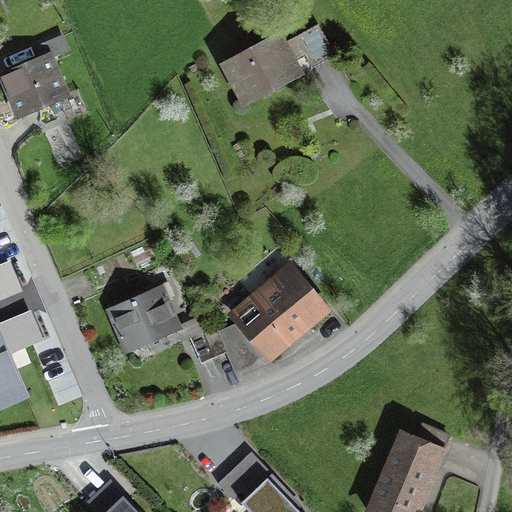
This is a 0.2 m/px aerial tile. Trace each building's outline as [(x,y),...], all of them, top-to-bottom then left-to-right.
[(286,56),(298,49),(310,70),(334,57),(317,25),(280,45),(276,38),(225,66),(245,103),(296,75),(286,56)] [(2,78),(17,114),(62,95),(47,59),(2,78)] [(268,355),(324,308),(295,274),(271,294),(266,288),(233,316),(271,361),(272,360),(268,355)] [(0,317),(11,313),(0,285),(0,317)] [(175,329),(158,290),(110,311),(127,350),(175,329)] [(212,359),(226,353),(223,346),(242,337),(233,327),(217,334),(214,327),(201,333),(212,359)] [(201,333),(188,338),(199,364),(212,359),(201,333)] [(420,484),(427,487),(447,437),(421,426),(414,442),(400,437),(368,511),(403,511),(406,507),(410,508),(420,484)] [(297,511),(263,476),(239,499),(251,511),(297,511)] [(132,511),(123,502),(111,511),(132,511)]
